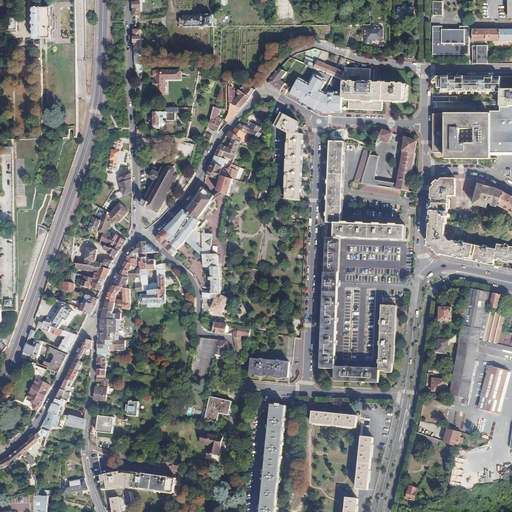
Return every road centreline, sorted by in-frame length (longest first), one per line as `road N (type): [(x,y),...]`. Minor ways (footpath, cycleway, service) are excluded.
road 1 (secondary): [(0,386),(92,139),(105,0)]
road 2 (secondary): [(101,0),(88,137),(0,381)]
road 3 (residential): [(319,121),(304,391)]
road 4 (unclassified): [(138,234),(127,0)]
road 5 (residential): [(265,388),(247,386),(226,338),(202,331),(194,284),(146,236)]
road 6 (residential): [(146,236),(193,187),(257,93),(269,92)]
road 7 (residential): [(99,511),(83,460),(91,324)]
road 8 (residential): [(425,68),(311,45),(290,54),(267,81),(269,92)]
road 9 (residential): [(12,448),(36,428),(91,324)]
road 10 (primary): [(430,271),(419,287),(404,399)]
road 11 (primary): [(411,400),(426,302),(446,280)]
road 12 (residential): [(265,388),(252,511)]
